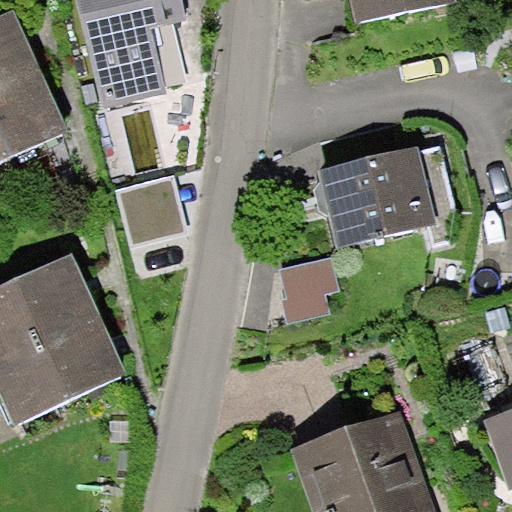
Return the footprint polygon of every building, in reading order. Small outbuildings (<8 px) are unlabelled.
[(176,0),(77,0),(104,114),(165,100),(150,37),(183,29),(176,0)] [(454,0),(349,0),(357,33),(457,12),(454,0)] [(12,21),(0,27),(0,95),(39,77),(12,21)] [(39,77),(0,95),(0,170),(68,139),(39,77)] [(341,260),(432,235),(412,159),(320,184),(341,260)] [(0,369),(95,325),(68,268),(0,299),(0,369)] [(95,325),(0,369),(0,402),(14,433),(122,382),(95,325)] [(511,420),(486,429),(508,495),(511,493),(511,420)] [(428,511),(397,426),(296,462),(313,511),(428,511)]
